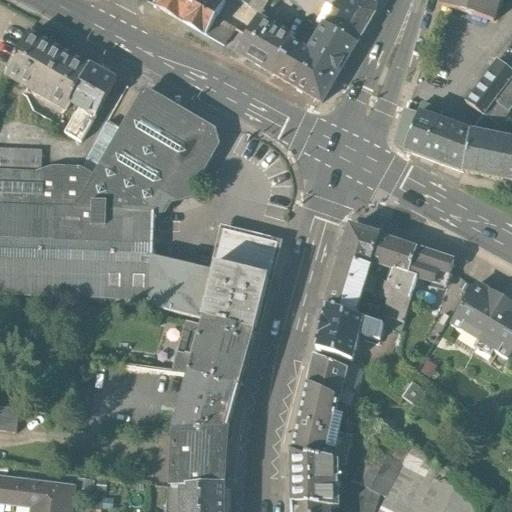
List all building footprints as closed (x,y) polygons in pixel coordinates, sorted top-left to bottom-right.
[(194,0),(156,0),(153,6),(182,22),(194,0)] [(226,0),(194,0),(182,22),(206,37),(226,0)] [(241,0),(264,11),(268,0),(241,0)] [(361,0),(347,0),(337,3),(334,9),(330,7),(324,8),(316,22),(322,26),(357,47),(375,16),(376,8),(361,0)] [(446,0),(445,6),(443,5),(442,7),(493,22),(500,0),(446,0)] [(291,42),(255,23),(243,44),(279,63),(291,42)] [(357,47),(322,26),(311,46),(312,47),(309,53),(291,42),(279,63),(272,75),(322,104),(357,47)] [(88,70),(28,34),(7,70),(5,76),(32,92),(34,88),(42,93),(39,97),(64,112),(70,102),(69,102),(88,70)] [(511,74),(506,70),(498,64),(467,105),(484,118),(511,81),(511,74)] [(116,81),(90,65),(88,70),(69,102),(70,102),(81,109),(71,126),(70,125),(64,135),(79,144),(116,81)] [(511,103),(511,81),(484,118),(495,126),(511,103)] [(148,307),(202,321),(214,273),(212,267),(150,253),(154,215),(162,212),(170,199),(181,195),(180,185),(188,182),(213,141),(202,131),(141,95),(93,178),(79,170),(53,169),(42,173),(43,154),(0,150),(0,293),(148,300),(148,307)] [(472,134),(419,115),(405,151),(464,174),(472,134)] [(511,141),(472,134),(464,174),(511,183),(511,141)] [(277,242),(223,227),(212,267),(215,266),(268,280),(277,242)] [(350,230),(325,310),(329,311),(356,320),(371,271),(381,239),(350,230)] [(418,250),(381,239),(371,271),(392,277),(389,287),(391,289),(411,303),(418,283),(419,279),(410,276),(417,253),(418,250)] [(454,265),(417,253),(410,276),(419,279),(418,283),(434,289),(438,277),(449,281),(454,265)] [(266,288),(229,277),(216,324),(254,336),(266,288)] [(486,295),(474,287),(450,326),(479,344),(505,301),(489,292),(486,295)] [(411,303),(391,289),(382,318),(404,326),(405,324),(411,303)] [(511,305),(505,301),(479,344),(507,361),(511,353),(511,305)] [(356,320),(329,311),(316,352),(351,362),(352,358),(360,334),(363,340),(379,345),(384,328),(356,320)] [(216,324),(205,321),(203,328),(187,323),(186,327),(183,326),(172,369),(175,369),(174,372),(191,374),(190,375),(239,388),(254,336),(216,324)] [(346,371),(314,357),(307,388),(339,403),(346,371)] [(392,378),(369,361),(352,358),(351,362),(401,399),(406,390),(391,380),(392,378)] [(122,363),(120,387),(160,391),(162,367),(122,363)] [(190,375),(175,432),(227,432),(239,388),(190,375)] [(339,403),(307,388),(289,461),(289,511),(339,511),(338,469),(347,469),(353,440),(332,435),(339,403)] [(0,407),(0,431),(16,434),(20,411),(0,407)] [(227,432),(175,432),(170,492),(177,491),(222,490),(227,432)] [(480,511),(486,501),(409,458),(403,469),(373,453),(354,486),(344,511),(480,511)] [(0,509),(20,511),(29,511),(33,484),(0,479),(0,509)] [(72,511),(76,489),(33,484),(29,511),(72,511)] [(177,491),(176,511),(222,511),(222,490),(177,491)]
